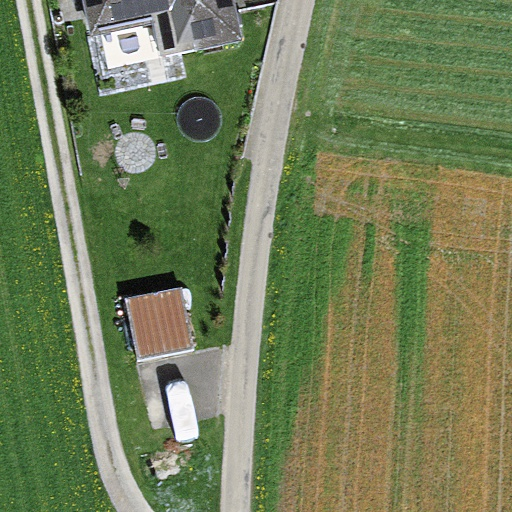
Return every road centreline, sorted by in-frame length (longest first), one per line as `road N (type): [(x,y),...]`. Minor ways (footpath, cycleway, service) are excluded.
road 1 (track): [(135,511),(101,429),(24,0)]
road 2 (unclassified): [(299,0),(261,189),(233,511)]
